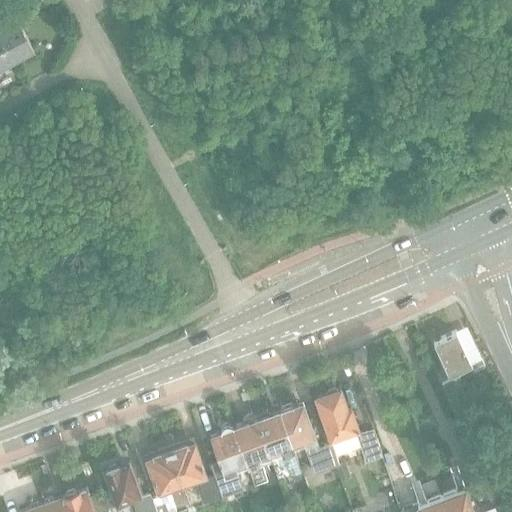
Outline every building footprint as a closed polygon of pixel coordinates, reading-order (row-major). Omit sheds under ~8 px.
[(15,15),(0,23),(0,40),(11,59),(33,47),(15,15)] [(0,65),(11,59),(0,40),(0,65)] [(463,383),(456,369),(470,363),(473,370),(484,365),(481,358),(471,362),(455,329),(432,340),(448,373),(450,372),(452,377),(441,382),(446,392),(463,383)] [(339,387),(314,396),(330,440),(331,440),(335,452),(336,451),(359,443),(362,451),(365,459),(381,453),(372,426),(355,432),(354,430),(358,428),(351,407),(347,408),(339,387)] [(242,400),(249,398),(247,394),(246,390),(239,392),(242,400)] [(256,391),(247,394),(249,398),(251,404),(259,401),(256,391)] [(301,400),(278,409),(292,446),(303,442),(315,438),(301,400)] [(278,409),(256,417),(269,454),(277,476),(300,468),(292,446),(278,409)] [(256,417),(234,425),(247,462),(269,454),(256,417)] [(219,458),(209,461),(221,493),(242,485),(236,466),(247,462),(234,425),(231,422),(227,421),(224,422),(221,425),(221,429),(210,433),(219,458)] [(315,438),(303,442),(306,449),(314,470),(334,463),(339,461),(338,459),(339,459),(336,451),(335,452),(331,440),(330,440),(318,445),(315,438)] [(180,439),(168,443),(182,483),(193,480),(200,500),(219,494),(218,490),(214,480),(212,473),(205,475),(193,440),(185,442),(185,441),(181,443),(180,439)] [(152,453),(145,456),(158,493),(152,495),(157,511),(168,511),(168,510),(176,508),(169,488),(182,483),(168,443),(156,447),(158,451),(153,452),(152,453)] [(339,462),(334,464),(340,479),(351,475),(346,459),(339,462)] [(110,487),(102,490),(108,506),(110,511),(109,511),(157,511),(152,495),(150,490),(141,493),(138,494),(127,462),(104,470),(110,487)] [(260,465),(251,469),(255,480),(265,477),(260,465)] [(485,481),(465,488),(473,511),(479,511),(480,511),(497,511),(495,506),(494,504),(485,481)] [(86,485),(64,493),(71,511),(108,511),(110,511),(108,506),(102,490),(89,494),(86,485)] [(464,486),(441,494),(447,511),(473,511),(465,488),(464,486)] [(71,511),(64,493),(42,501),(45,511),(71,511)] [(414,503),(400,508),(401,511),(447,511),(441,494),(418,502),(414,503)] [(45,511),(42,501),(19,509),(20,511),(45,511)]
